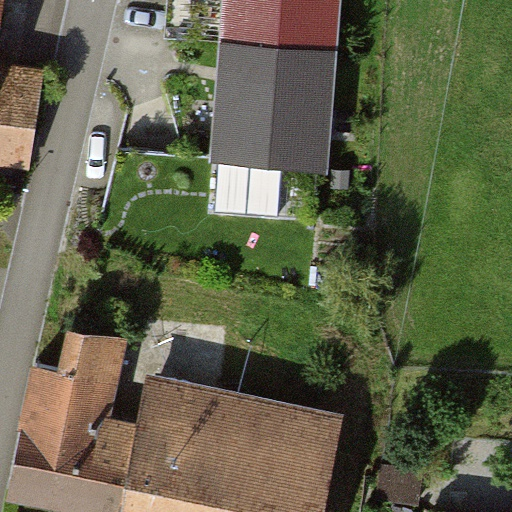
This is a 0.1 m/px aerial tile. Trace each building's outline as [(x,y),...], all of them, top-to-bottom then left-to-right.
[(0,0),(0,138),(35,143),(46,68),(0,61),(0,0)] [(330,46),(333,0),(231,0),(228,39),(330,46)] [(322,164),(330,46),(228,39),(215,211),(281,215),(285,162),(322,164)] [(312,511),(326,445),(143,406),(139,424),(104,417),(122,334),(77,325),(68,367),(39,361),(11,488),(122,511),(312,511)] [(424,472),(384,466),(380,496),(419,502),(424,472)]
